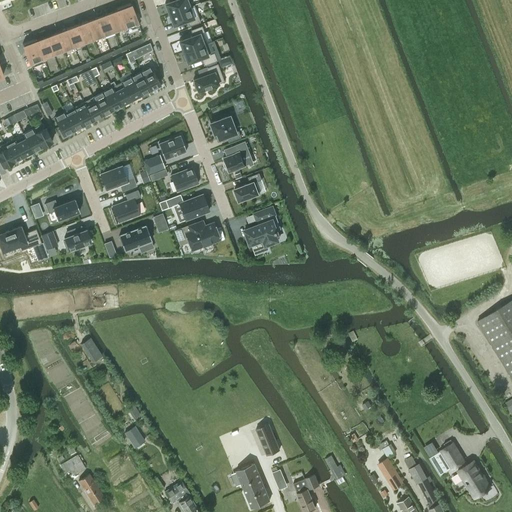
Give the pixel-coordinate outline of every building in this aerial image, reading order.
[(172,0),(164,3),(169,14),(194,5),(193,4),(191,5),(189,0),(172,0)] [(130,3),(116,8),(117,10),(123,27),(125,31),(139,26),(130,3)] [(194,5),(169,14),(173,25),(187,20),(189,26),(200,22),(194,5)] [(117,10),(107,14),(113,30),(123,27),(117,10)] [(107,14),(97,18),(103,34),(113,30),(107,14)] [(97,18),(87,21),(94,38),(103,34),(97,18)] [(87,20),(77,24),(84,42),(94,38),(87,21),(87,20)] [(77,24),(66,28),(66,29),(73,46),(84,42),(77,24)] [(192,35),(178,41),(183,52),(205,43),(201,33),(204,32),(201,25),(190,30),(192,35)] [(66,29),(58,32),(64,49),(73,46),(66,29)] [(58,32),(48,36),(54,53),(64,49),(58,32)] [(37,40),(43,57),(54,53),(48,36),(37,40)] [(22,43),(31,67),(45,62),(43,57),(36,38),(22,43)] [(130,43),(120,47),(122,51),(131,47),(130,43)] [(205,43),(183,52),(187,63),(201,58),(203,65),(217,60),(214,52),(209,54),(205,43)] [(120,47),(110,52),(112,55),(122,51),(120,47)] [(110,52),(100,56),(102,60),(112,55),(110,52)] [(100,56),(90,61),(91,64),(102,60),(100,56)] [(110,60),(100,65),(104,71),(113,67),(110,60)] [(224,81),(217,63),(205,68),(208,73),(193,79),(194,81),(192,82),(195,89),(196,88),(197,91),(224,81)] [(81,65),(71,69),(72,73),(82,68),(81,65)] [(150,66),(140,72),(150,90),(154,87),(155,89),(161,86),(150,66)] [(71,69),(60,74),(62,77),(72,73),(71,69)] [(93,74),(90,69),(80,73),(84,80),(89,78),(88,76),(93,74)] [(140,72),(131,77),(140,95),(150,90),(140,72)] [(60,74),(51,78),(53,82),(62,77),(60,74)] [(131,77),(121,82),(131,100),(140,95),(131,77)] [(121,82),(112,87),(121,105),(131,100),(121,82)] [(112,87),(102,92),(112,110),(121,105),(112,87)] [(102,92),(93,97),(102,115),(112,110),(102,92)] [(93,97),(83,102),(93,120),(102,115),(93,97)] [(83,102),(74,107),(83,125),(93,120),(83,102)] [(23,110),(26,115),(39,110),(36,104),(23,110)] [(74,107),(64,112),(73,130),(83,125),(74,107)] [(22,110),(14,114),(16,120),(25,116),(22,110)] [(64,112),(54,117),(60,129),(58,130),(62,138),(70,134),(69,132),(73,130),(64,112)] [(7,117),(11,124),(16,121),(12,114),(7,117)] [(229,116),(209,123),(213,133),(216,132),(218,138),(226,135),(228,142),(240,137),(238,131),(235,132),(229,116)] [(33,128),(42,146),(52,141),(42,123),(33,128)] [(23,133),(24,135),(32,151),(42,146),(33,128),(23,133)] [(15,140),(23,156),(32,151),(24,135),(15,140)] [(180,135),(158,143),(164,159),(186,151),(180,135)] [(4,143),(13,161),(23,156),(15,140),(13,138),(4,143)] [(226,156),(223,157),(228,171),(249,163),(246,154),(249,153),(245,141),(224,149),(226,156)] [(0,145),(0,160),(3,166),(13,161),(4,143),(0,145)] [(164,167),(159,154),(143,160),(148,173),(164,167)] [(136,185),(133,178),(127,180),(126,177),(121,166),(99,174),(105,190),(120,185),(122,191),(136,185)] [(198,183),(192,167),(173,174),(170,175),(176,191),(198,183)] [(145,171),(140,173),(143,182),(149,180),(145,171)] [(235,190),(233,191),(236,199),(238,198),(239,200),(260,192),(256,181),(261,178),(259,173),(248,177),(250,182),(234,188),(235,190)] [(127,200),(111,206),(117,222),(139,214),(133,198),(139,195),(137,189),(125,194),(127,200)] [(179,203),(185,219),(209,211),(202,194),(183,201),(180,194),(165,200),(168,207),(179,203)] [(54,199),(44,203),(48,213),(53,211),(57,219),(59,219),(59,221),(67,218),(66,216),(79,211),(74,198),(57,205),(54,199)] [(273,204),(252,212),(256,223),(243,228),(249,246),(251,245),(255,255),(269,249),(268,246),(281,241),(279,235),(280,235),(278,230),(281,229),(276,214),(277,214),(273,204)] [(161,212),(151,216),(158,232),(167,228),(161,212)] [(198,228),(196,222),(174,230),(180,244),(188,241),(191,250),(219,239),(213,222),(198,228)] [(119,235),(124,250),(151,240),(146,225),(119,235)] [(20,226),(0,233),(0,245),(2,251),(17,245),(19,251),(41,243),(36,229),(27,232),(28,234),(23,235),(20,226)] [(64,237),(65,240),(63,241),(67,250),(76,247),(77,249),(85,245),(84,243),(91,241),(86,229),(80,231),(78,227),(66,231),(68,236),(64,237)] [(57,244),(52,231),(41,235),(46,249),(57,244)] [(511,299),(477,321),(511,377),(511,398),(505,402),(511,414),(511,299)] [(80,343),(92,362),(102,355),(90,337),(80,343)] [(134,418),(140,414),(132,401),(125,405),(134,418)] [(269,423),(256,429),(267,454),(280,449),(269,423)] [(124,432),(134,447),(144,440),(135,425),(124,432)] [(389,444),(386,440),(379,444),(381,448),(389,444)] [(65,446),(69,454),(75,451),(71,443),(65,446)] [(391,443),(382,449),(387,457),(396,452),(391,443)] [(441,450),(452,468),(464,461),(453,443),(441,450)] [(441,475),(452,468),(441,450),(430,457),(429,458),(440,476),(441,475)] [(77,454),(60,464),(65,472),(69,470),(72,475),(85,467),(82,462),(77,454)] [(331,470),(338,466),(331,455),(325,458),(331,470)] [(377,464),(393,490),(404,483),(388,457),(377,464)] [(474,497),(490,487),(474,460),(458,470),(474,497)] [(255,462),(236,470),(252,507),(270,499),(255,462)] [(419,464),(409,469),(416,483),(418,482),(429,503),(437,499),(436,496),(436,495),(429,482),(432,481),(429,476),(427,477),(419,464)] [(336,479),(346,474),(341,465),(338,466),(331,470),(336,479)] [(272,472),(276,482),(284,478),(280,468),(278,470),(272,472)] [(369,476),(373,483),(378,480),(374,473),(369,476)] [(93,503),(103,496),(89,474),(79,480),(93,503)] [(315,474),(293,483),(298,493),(297,493),(306,511),(316,507),(308,489),(319,484),(315,474)] [(156,476),(152,479),(160,491),(164,488),(156,476)] [(185,511),(199,511),(189,495),(190,494),(181,481),(165,492),(171,501),(176,498),(179,501),(185,511)] [(380,492),(383,497),(388,494),(385,489),(380,492)] [(418,511),(409,496),(397,503),(401,510),(403,509),(404,511),(418,511)] [(33,499),(28,502),(34,510),(38,507),(33,499)] [(427,505),(430,511),(444,511),(437,499),(429,503),(427,505)]
